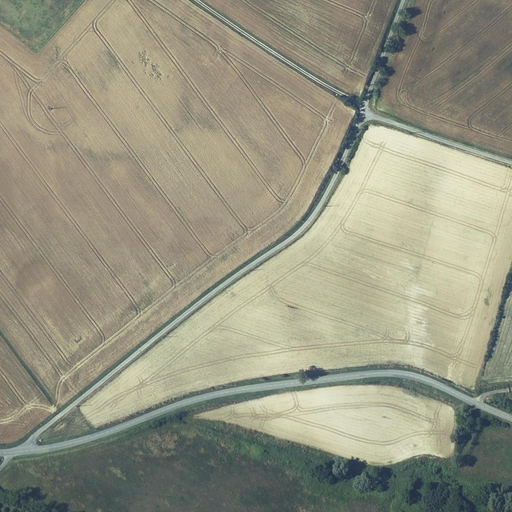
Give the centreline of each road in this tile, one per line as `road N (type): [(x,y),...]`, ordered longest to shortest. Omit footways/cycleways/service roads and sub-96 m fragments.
road 1 (tertiary): [(511,418),(419,377),(374,373),(205,396),(91,437),(14,452)]
road 2 (unclassified): [(363,113),(318,209),(298,231),(14,452)]
road 3 (track): [(196,0),(365,106)]
road 4 (unclassified): [(511,162),(363,113)]
